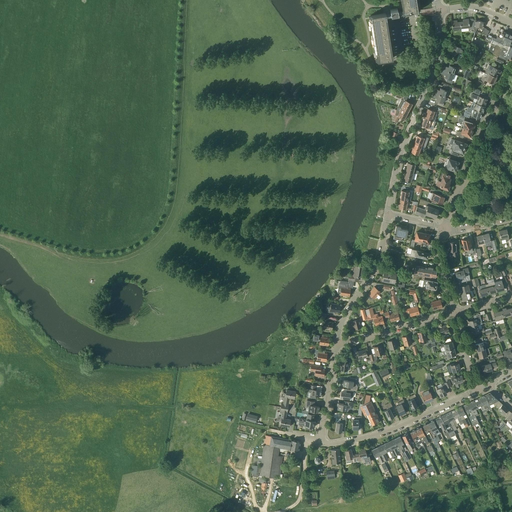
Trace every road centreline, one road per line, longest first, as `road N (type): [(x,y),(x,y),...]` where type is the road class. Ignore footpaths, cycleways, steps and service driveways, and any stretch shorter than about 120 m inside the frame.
road 1 (residential): [(442,229),(511,70)]
road 2 (residential): [(321,443),(371,435),(477,390)]
road 3 (residential): [(387,215),(397,159),(433,68)]
road 4 (residential): [(339,346),(381,251),(387,215)]
road 5 (residential): [(339,346),(455,315)]
